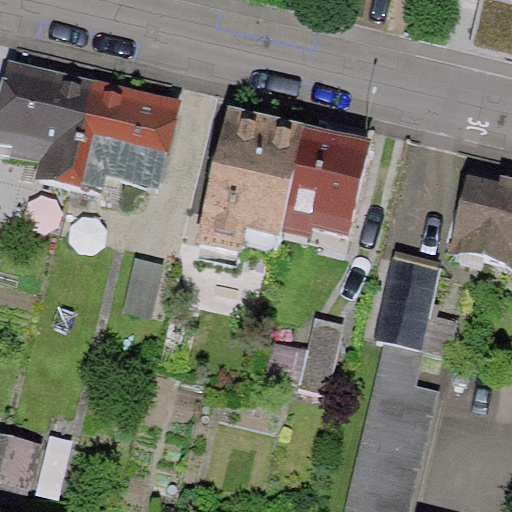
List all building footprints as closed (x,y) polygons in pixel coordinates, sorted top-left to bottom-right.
[(511,12),(481,5),(471,53),(511,62),(511,12)] [(98,81),(13,61),(0,114),(0,147),(77,166),(98,81)] [(165,195),(187,103),(98,81),(77,166),(72,190),(109,199),(113,182),(165,195)] [(315,130),(230,112),(200,246),(286,264),(291,236),(315,130)] [(353,250),(378,145),(315,130),(291,236),(353,250)] [(511,178),(474,169),(453,256),(511,269),(511,178)] [(163,262),(133,257),(123,311),(153,316),(163,262)] [(441,269),(394,259),(375,342),(388,344),(349,511),(413,511),(440,395),(414,389),(441,269)] [(345,327),(315,321),(299,393),(328,399),(345,327)]
